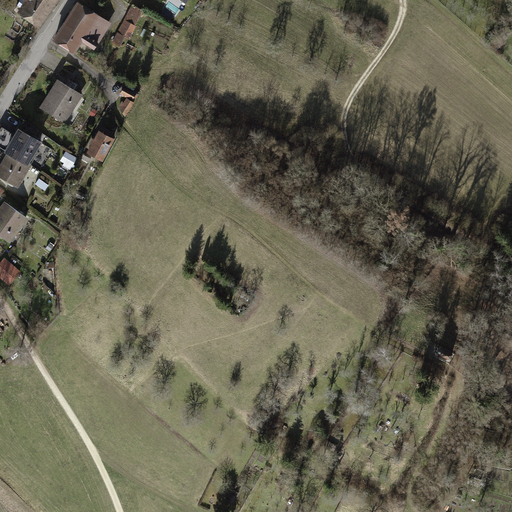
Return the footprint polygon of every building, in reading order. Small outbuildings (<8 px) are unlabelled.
[(41,28),(58,0),(24,0),(17,13),(41,28)] [(113,24),(77,2),(52,41),(74,54),(81,42),(96,51),(113,24)] [(145,12),(133,6),(105,56),(112,60),(119,48),(122,45),(125,46),(128,40),(131,42),(139,28),(136,27),(145,12)] [(85,97),(58,80),(41,108),(68,125),(85,97)] [(141,95),(125,87),(121,95),(128,99),(122,111),(130,115),(141,95)] [(43,142),(18,127),(3,151),(7,153),(0,164),(0,177),(19,189),(31,169),(28,168),(43,142)] [(118,141),(98,130),(86,154),(105,164),(118,141)] [(62,163),(74,168),(78,158),(67,153),(62,163)] [(40,176),(42,170),(32,167),(30,173),(40,176)] [(28,219),(4,203),(0,209),(0,235),(12,244),(28,219)] [(0,266),(0,278),(13,287),(23,270),(5,259),(0,266)] [(444,341),(435,355),(455,366),(456,365),(459,364),(460,363),(461,361),(461,358),(461,354),(460,351),(444,341)]
